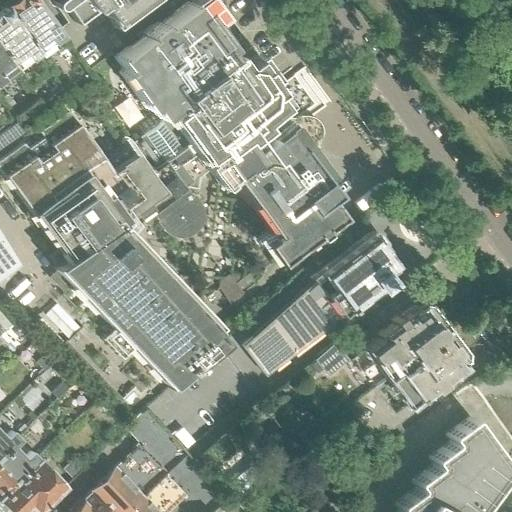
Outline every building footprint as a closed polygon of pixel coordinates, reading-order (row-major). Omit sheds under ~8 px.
[(2,7),(37,52),(52,41),(59,35),(55,31),(32,0),(7,0),(5,3),(2,7)] [(58,0),(61,3),(77,24),(79,27),(84,24),(88,21),(101,38),(152,0),(58,0)] [(158,24),(156,22),(143,32),(144,35),(114,57),(123,69),(118,72),(144,108),(148,106),(157,117),(172,106),(175,110),(110,158),(120,171),(99,186),(86,168),(99,158),(64,109),(0,157),(0,173),(56,250),(48,256),(55,267),(52,269),(168,388),(221,340),(211,329),(216,324),(144,249),(126,231),(137,223),(148,224),(149,213),(151,212),(155,218),(153,220),(158,227),(161,230),(163,231),(166,233),(169,235),(172,236),(176,236),(179,236),(182,235),(185,234),(188,233),(191,230),(193,229),(195,226),(197,223),(198,221),(199,217),(200,213),(200,210),(199,207),(197,203),(195,200),(190,192),(188,194),(184,188),(185,187),(196,188),(198,178),(207,171),(217,185),(228,176),(271,234),(259,242),(264,249),(274,263),(293,249),(320,229),(338,217),(339,216),(331,205),(336,201),(300,152),(295,156),(281,138),(290,131),(275,111),(286,104),(276,91),(281,87),(251,47),(246,51),(237,58),(233,53),(228,57),(223,50),(228,46),(201,10),(196,13),(188,2),(158,24)] [(0,50),(14,69),(37,52),(2,7),(0,8),(0,50)] [(14,69),(0,50),(0,79),(2,78),(4,80),(7,80),(15,74),(15,70),(14,69)] [(14,104),(8,95),(2,99),(9,108),(14,104)] [(0,148),(24,130),(17,120),(0,133),(0,148)] [(346,307),(358,298),(357,297),(372,285),(373,286),(382,280),(377,273),(391,262),(392,260),(392,257),(386,248),(383,246),(383,243),(376,233),(371,231),(368,234),(367,233),(308,277),(311,280),(239,344),(262,374),(348,309),(346,307)] [(0,272),(12,263),(0,242),(0,272)] [(385,378),(447,329),(428,305),(421,304),(414,310),(411,306),(399,315),(399,316),(375,334),(377,337),(361,349),(363,352),(364,353),(364,355),(366,357),(367,359),(369,359),(371,359),(385,378)] [(13,321),(0,307),(0,326),(0,327),(0,326),(0,328),(3,331),(13,321)] [(447,329),(385,378),(396,393),(406,407),(465,361),(466,354),(455,340),(447,329)] [(26,349),(34,341),(27,334),(19,342),(26,349)] [(327,376),(347,359),(333,342),(313,359),(309,363),(315,370),(319,366),(327,376)] [(43,370),(52,361),(44,353),(35,362),(43,370)] [(80,413),(91,402),(82,392),(71,404),(80,413)] [(122,430),(97,403),(85,413),(111,440),(122,430)] [(140,495),(155,511),(216,511),(225,505),(221,502),(227,496),(194,460),(187,453),(144,408),(125,428),(139,443),(115,466),(113,464),(112,466),(140,495)] [(475,511),(510,465),(508,464),(507,467),(469,417),(444,435),(449,442),(430,456),(429,458),(429,461),(431,463),(431,465),(430,467),(413,480),(412,482),(412,484),(414,486),(414,487),(413,489),(395,502),(394,505),(395,507),(396,508),(396,510),(395,511),(475,511)] [(19,432),(26,426),(23,423),(17,430),(19,432)] [(0,451),(13,439),(0,424),(0,451)] [(0,491),(33,459),(13,439),(0,451),(0,491)] [(71,478),(82,468),(72,458),(62,468),(71,478)] [(33,459),(0,491),(0,509),(2,511),(15,511),(19,509),(22,511),(31,511),(58,485),(33,459)] [(122,511),(140,495),(112,466),(87,489),(88,490),(87,492),(106,511),(122,511)] [(247,493),(243,484),(234,483),(232,486),(232,496),(237,502),(247,493)] [(106,511),(87,492),(64,511),(106,511)] [(155,511),(140,495),(122,511),(155,511)]
